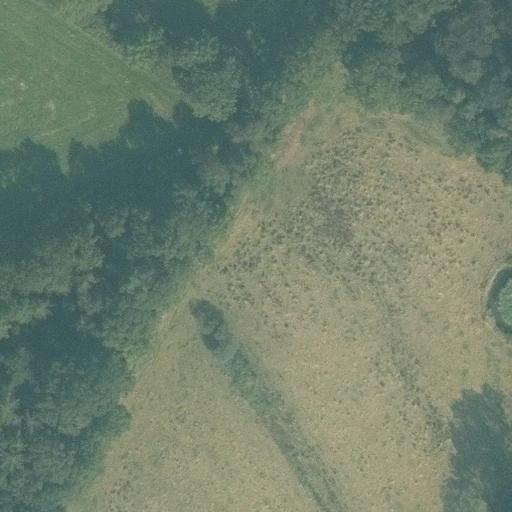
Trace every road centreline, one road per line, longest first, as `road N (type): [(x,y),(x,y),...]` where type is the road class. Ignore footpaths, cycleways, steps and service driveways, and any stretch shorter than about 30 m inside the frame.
road 1 (track): [(111,0),(288,107)]
road 2 (track): [(288,107),(344,0)]
